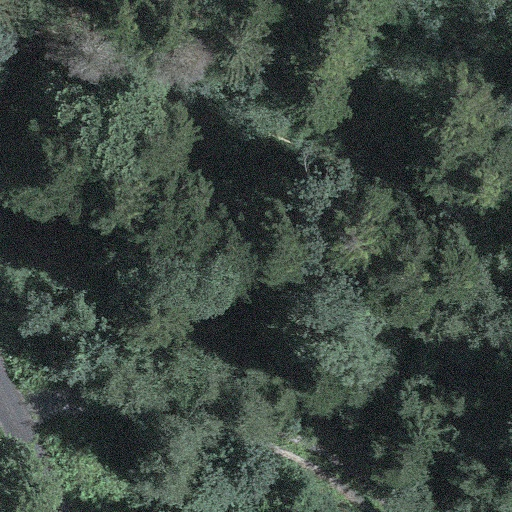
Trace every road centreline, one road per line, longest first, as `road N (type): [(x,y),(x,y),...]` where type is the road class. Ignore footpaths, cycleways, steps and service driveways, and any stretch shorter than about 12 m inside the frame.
road 1 (track): [(48,0),(0,132)]
road 2 (track): [(0,391),(57,511)]
